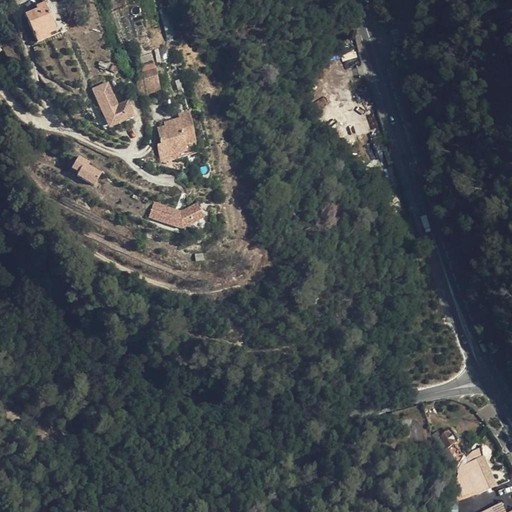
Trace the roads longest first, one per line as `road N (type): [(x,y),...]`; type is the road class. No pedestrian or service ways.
road 1 (residential): [(0,312),(124,401),(222,424),(346,416),(491,378)]
road 2 (secondary): [(373,38),(491,378)]
